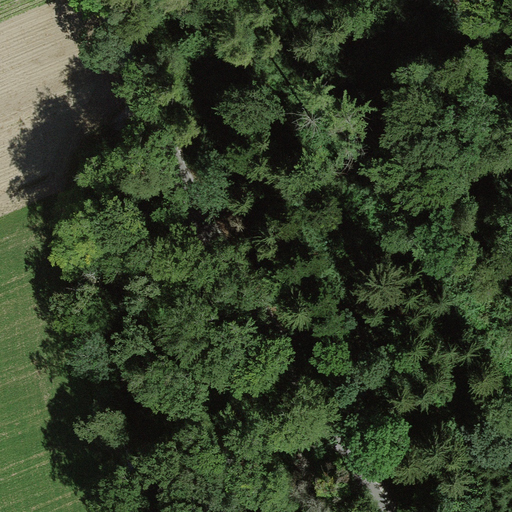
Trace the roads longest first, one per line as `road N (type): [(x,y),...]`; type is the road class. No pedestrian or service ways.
road 1 (unclassified): [(398,511),(199,193),(105,0)]
road 2 (track): [(129,58),(123,70),(132,104),(79,154),(78,253),(136,511)]
